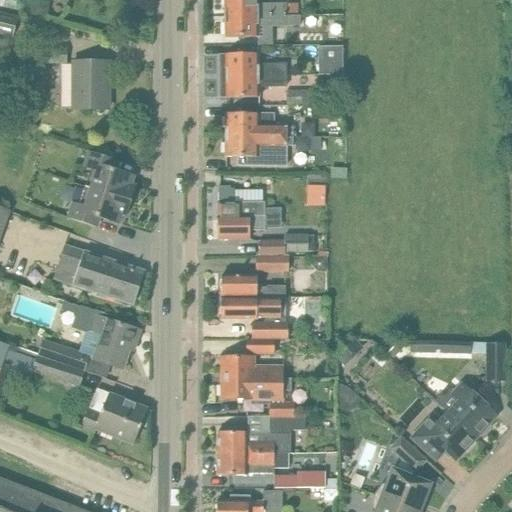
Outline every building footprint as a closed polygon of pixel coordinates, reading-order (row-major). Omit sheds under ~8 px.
[(224,0),(225,16),(285,16),(285,4),(258,5),(257,0),(224,0)] [(297,4),(285,4),(285,16),(297,16),(297,4)] [(0,34),(17,38),(22,19),(0,13),(0,34)] [(285,26),(285,16),(225,16),(225,38),(258,37),(258,27),(285,26)] [(297,16),(285,16),(285,26),(299,26),(299,16),(297,16)] [(66,62),(67,48),(48,47),(48,61),(66,62)] [(219,76),(285,76),(285,65),(258,65),(258,54),(219,55),(219,76)] [(342,62),(318,63),(318,75),(329,75),(342,74),(342,62)] [(108,63),(88,63),(74,63),(73,109),(108,109),(108,91),(105,91),(105,65),(108,65),(108,63)] [(285,76),(219,76),(219,98),(259,98),(259,87),(285,86),(285,76)] [(317,91),(287,92),(287,104),(318,104),(317,91)] [(343,106),(327,106),(327,118),(343,118),(343,106)] [(226,114),(226,135),(285,136),(286,126),(274,126),(259,125),(259,115),(226,114)] [(259,115),(259,125),(274,126),(274,115),(259,115)] [(312,125),(301,125),(301,136),(312,136),(312,125)] [(285,136),(226,135),(225,157),(258,158),(259,147),(285,147),(285,136)] [(296,136),(296,144),(302,150),(310,150),(310,137),(310,136),(296,136)] [(85,187),(130,202),(135,186),(132,185),(134,177),(110,169),(113,160),(89,152),(84,167),(91,170),(85,187)] [(344,179),(345,168),(329,167),(328,178),(344,179)] [(312,205),(330,206),(331,186),(313,185),(312,205)] [(130,202),(85,187),(80,205),(73,203),(68,218),(92,226),(95,216),(119,224),(122,216),(126,217),(130,202)] [(218,203),(218,240),(238,240),(250,240),(250,231),(265,231),(265,204),(262,204),(234,203),(229,203),(230,188),(218,188),(218,203)] [(235,190),(234,203),(262,204),(262,190),(235,190)] [(284,237),(284,241),(258,241),(258,255),(284,255),(284,251),(314,251),(314,237),(284,237)] [(143,273),(124,266),(64,246),(54,277),(132,304),(143,273)] [(287,272),(287,257),(257,257),(257,272),(287,272)] [(221,276),(221,298),(285,298),(285,286),(266,286),(266,288),(256,288),(256,276),(221,276)] [(285,298),(221,298),(221,319),(256,320),(256,318),(268,318),(268,309),(285,309),(285,298)] [(94,360),(104,363),(123,369),(131,343),(135,345),(140,331),(107,320),(94,360)] [(286,324),(251,324),(251,338),(286,338),(286,324)] [(0,337),(0,362),(10,366),(16,342),(0,337)] [(42,338),(37,352),(85,369),(90,355),(42,338)] [(407,351),(468,353),(468,340),(407,339),(407,351)] [(354,341),(339,340),(337,340),(337,357),(345,365),(362,348),(354,341)] [(272,341),(246,341),(246,354),(272,354),(272,341)] [(386,354),(392,360),(401,351),(395,345),(386,354)] [(487,381),(505,381),(504,345),(487,345),(487,381)] [(85,369),(37,352),(32,367),(80,384),(85,369)] [(221,378),(282,378),(282,366),(253,366),(253,358),(221,358),(221,378)] [(282,378),(221,378),(221,400),(254,400),(254,403),(266,404),(266,391),(290,391),(291,378),(282,378)] [(448,413),(476,439),(479,436),(483,436),(490,428),(489,424),(496,417),(461,384),(452,394),(459,400),(448,413)] [(97,389),(88,409),(81,428),(95,433),(96,430),(133,445),(148,409),(97,389)] [(270,404),(270,417),(293,416),(293,404),(270,404)] [(476,439),(448,413),(437,425),(430,418),(411,438),(435,461),(445,451),(456,461),(463,453),(467,453),(474,445),(474,441),(476,439)] [(217,433),(217,454),(274,453),(290,453),(290,430),(293,430),(293,416),(270,417),(269,434),(248,434),(248,433),(217,433)] [(371,493),(371,494),(417,511),(421,504),(424,505),(425,504),(423,503),(430,485),(411,477),(426,461),(400,438),(390,450),(401,460),(395,471),(392,470),(386,485),(382,484),(374,494),(371,493)] [(274,453),(217,454),(217,475),(247,476),(247,473),(274,473),(274,453)] [(299,472),(299,476),(273,476),(273,488),(325,488),(325,489),(337,489),(337,478),(325,478),(325,472),(299,472)] [(0,511),(87,511),(0,478),(0,511)] [(249,501),(249,497),(231,497),(231,501),(217,501),(216,511),(282,511),(282,491),(263,491),(263,501),(249,501)] [(417,511),(371,494),(374,495),(373,509),(377,511),(376,511),(417,511)]
